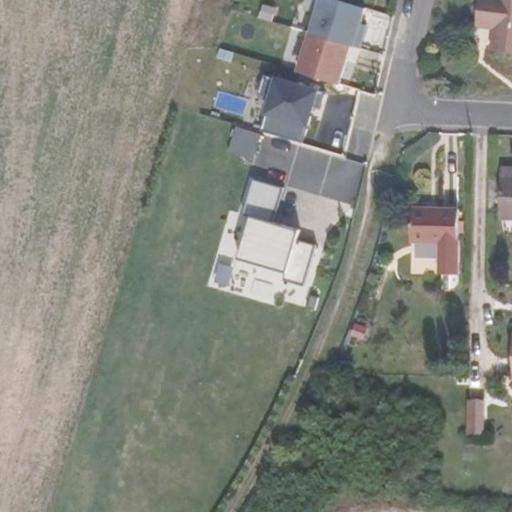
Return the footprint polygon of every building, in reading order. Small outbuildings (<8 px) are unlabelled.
[(340,0),(320,0),(311,33),(353,46),(361,48),(366,33),(359,31),(366,8),(340,0)] [(511,53),(511,0),(480,0),(478,26),(496,28),(493,50),(511,53)] [(353,46),(311,33),(299,71),(341,84),(353,46)] [(326,111),(331,95),(270,76),(264,95),(276,99),(266,132),(307,145),(319,109),(326,111)] [(238,149),(259,155),(265,135),(244,128),(238,149)] [(511,166),(501,166),(501,174),(511,174),(511,166)] [(511,174),(501,174),(501,218),(511,218),(511,174)] [(247,236),(240,259),(287,273),(285,281),(306,287),(318,246),(299,240),(300,236),(301,236),(303,231),(277,223),(287,189),(256,179),(246,215),(254,218),(248,237),(247,236)] [(442,242),(441,274),(459,275),(460,209),(413,208),(412,241),(442,242)] [(357,324),(353,334),(364,339),(368,328),(357,324)]
